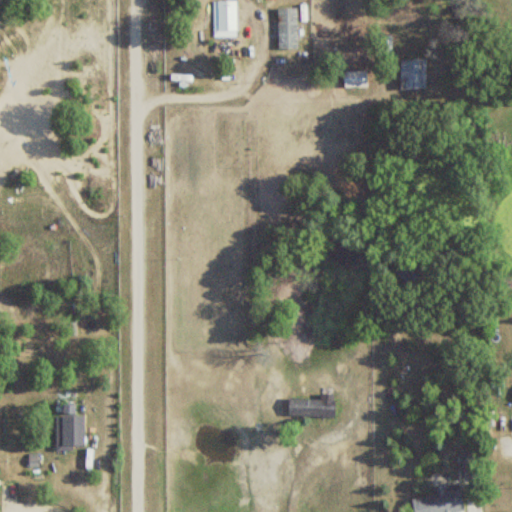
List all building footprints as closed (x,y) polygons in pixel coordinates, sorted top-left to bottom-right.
[(235,0),(235,35),(212,35),(212,0),(235,0)] [(295,8),(275,9),(277,51),(297,50),(295,8)] [(424,60),(425,89),(400,90),(398,61),(424,60)] [(346,71),(346,88),(370,88),(370,71),(346,71)] [(332,393),(332,399),(334,400),(333,417),(287,415),(287,397),(319,398),(319,392),(332,393)] [(82,414),(81,445),(70,445),(70,450),(53,450),(54,414),(59,414),(59,403),(73,403),(73,414),(82,414)] [(457,452),(477,452),(477,469),(457,469),(457,452)] [(462,510),(452,511),(412,511),(409,498),(432,493),(430,486),(456,481),(462,510)]
